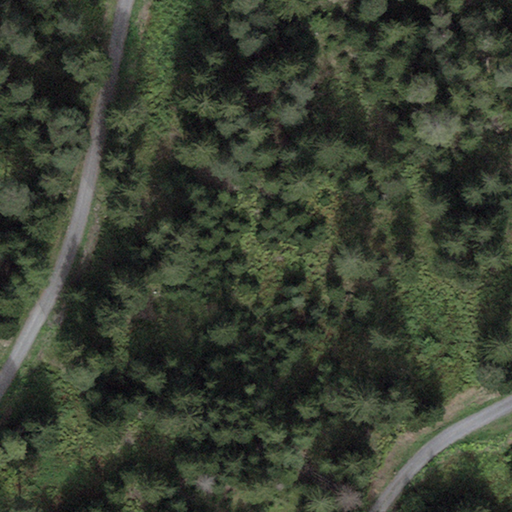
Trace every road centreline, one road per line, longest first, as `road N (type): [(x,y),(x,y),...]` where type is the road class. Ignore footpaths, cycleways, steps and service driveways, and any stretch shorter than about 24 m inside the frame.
road 1 (track): [(0,376),(65,258),(103,91),(135,0)]
road 2 (track): [(511,399),(425,451),(377,511)]
